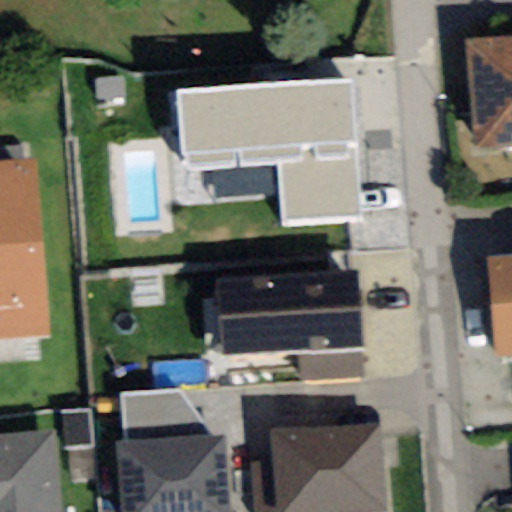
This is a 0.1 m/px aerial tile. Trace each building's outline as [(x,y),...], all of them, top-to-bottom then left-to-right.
[(511,46),(463,51),(473,160),(511,156),(511,46)] [(370,231),(361,99),(184,111),(188,181),(282,174),(287,237),(370,231)] [(37,176),(0,178),(0,355),(48,352),(37,176)] [(511,267),(491,269),(499,370),(511,369),(511,267)] [(359,355),(363,355),(356,280),(214,294),(216,311),(219,351),(221,368),(295,361),(298,387),(361,381),(359,355)] [(219,351),(216,311),(199,312),(202,353),(219,351)] [(123,452),(212,445),(179,394),(118,401),(123,452)] [(383,511),(376,434),(269,443),(271,466),(249,467),(252,511),(383,511)] [(0,511),(58,511),(51,438),(0,442),(0,511)] [(123,452),(114,453),(118,511),(226,511),(222,444),(212,445),(123,452)]
